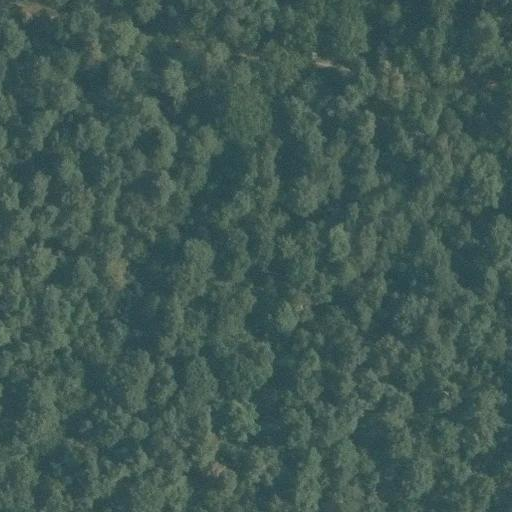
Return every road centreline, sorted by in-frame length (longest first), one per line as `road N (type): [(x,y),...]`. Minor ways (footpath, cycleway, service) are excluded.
road 1 (track): [(13,511),(240,113),(298,45),(309,0)]
road 2 (track): [(0,8),(229,49),(298,45)]
